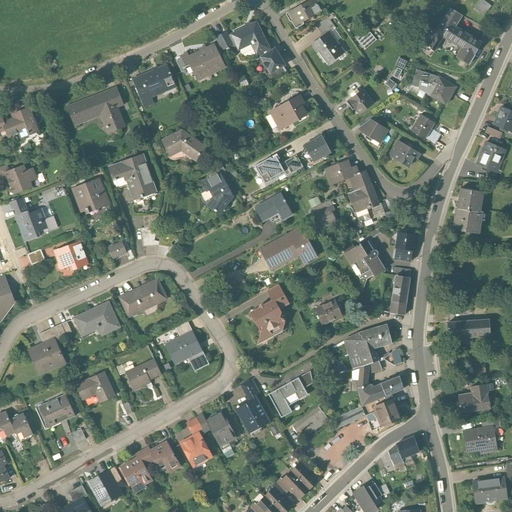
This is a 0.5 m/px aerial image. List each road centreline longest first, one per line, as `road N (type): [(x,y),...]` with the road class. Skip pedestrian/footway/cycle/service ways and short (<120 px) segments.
road 1 (residential): [(0,378),(33,311),(160,259),(205,308),(234,352),(236,373),(44,482),(0,498)]
road 2 (residential): [(463,141),(426,180),(401,193),(382,182),(259,0)]
road 3 (residential): [(430,422),(417,326),(432,230),(463,141)]
road 4 (residential): [(245,0),(106,73),(24,94),(0,91)]
road 5 (residential): [(312,511),(372,453),(430,422)]
